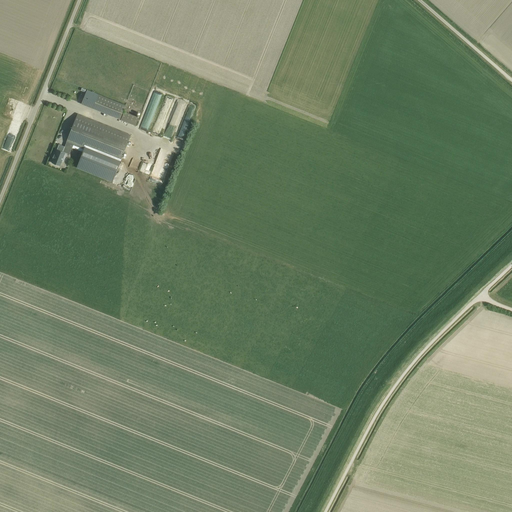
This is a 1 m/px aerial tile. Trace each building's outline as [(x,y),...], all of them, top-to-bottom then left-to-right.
[(87,90),(82,104),(120,119),(125,105),(87,90)] [(182,97),(171,127),(178,129),(188,100),(182,97)] [(124,112),(121,120),(136,126),(139,118),(124,112)] [(53,159),(52,163),(60,166),(62,161),(63,162),(67,154),(69,155),(72,148),(78,151),(73,165),(113,181),(131,136),(77,115),(63,152),(57,149),(55,155),(54,155),(54,156),(54,157),(53,157),(53,159)] [(174,139),(178,140),(183,125),(180,124),(174,139)] [(162,157),(168,159),(171,149),(165,147),(162,157)] [(134,165),(142,169),(146,161),(138,157),(134,165)] [(156,174),(162,176),(167,161),(162,159),(156,174)] [(148,161),(144,169),(149,171),(152,163),(148,161)]
